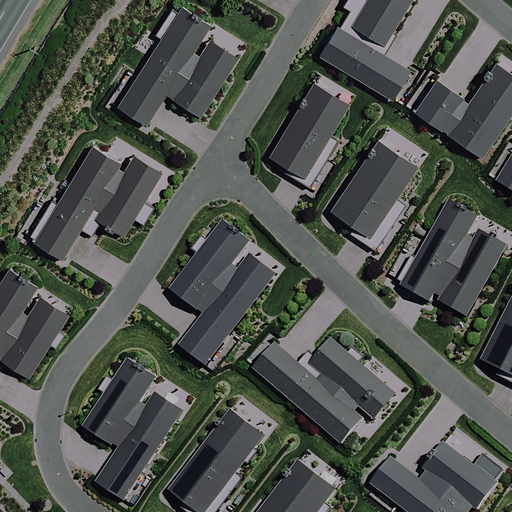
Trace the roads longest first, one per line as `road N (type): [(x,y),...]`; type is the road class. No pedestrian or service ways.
road 1 (residential): [(215,159),(91,340),(51,416),(56,504),(73,511)]
road 2 (residential): [(511,433),(370,311),(215,159)]
road 3 (residential): [(313,0),(215,159)]
